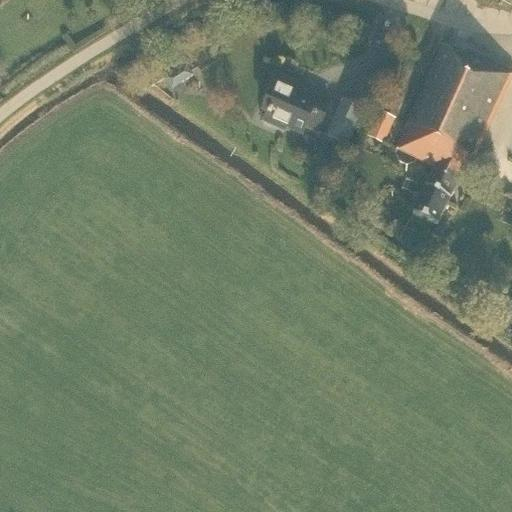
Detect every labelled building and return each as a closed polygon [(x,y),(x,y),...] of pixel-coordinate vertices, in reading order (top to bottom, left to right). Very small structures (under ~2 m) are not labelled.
[(413,216),(437,227),(460,181),(463,183),(511,79),(511,74),(464,52),(463,56),(445,48),(396,151),(398,152),(396,156),(399,165),(407,168),(415,166),(417,161),(435,170),(413,216)] [(174,89),(196,77),(188,63),(166,75),(174,89)] [(297,86),(280,78),(264,113),(269,115),(265,124),(284,132),(286,128),(296,133),(305,137),(309,129),(318,133),(330,106),(294,91),(297,86)] [(345,141),(362,105),(344,96),(327,133),(345,141)] [(379,113),(367,139),(383,146),(395,120),(379,113)]
